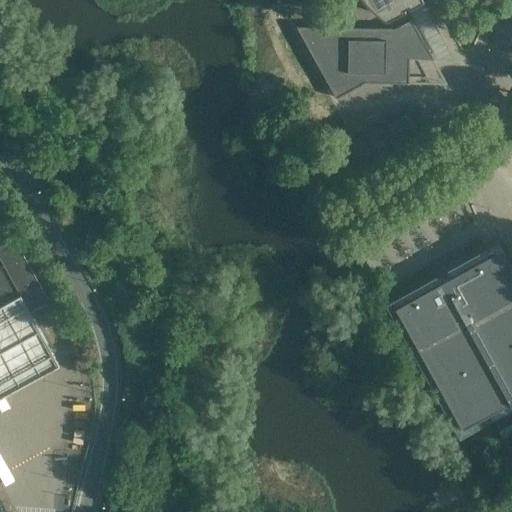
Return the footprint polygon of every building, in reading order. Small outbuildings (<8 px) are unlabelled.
[(511,0),(365,0),(369,4),(376,10),(381,15),(382,15),(384,16),(385,16),(386,16),(388,16),(404,7),(403,4),(407,2),(408,4),(416,0),(511,0)] [(421,0),(420,0),(407,7),(436,59),(454,59),(421,0)] [(365,82),(409,83),(409,80),(409,58),(431,59),(433,59),(411,18),(395,28),(296,26),(336,98),(365,82)] [(409,80),(409,83),(447,84),(433,59),(431,59),(443,81),(409,80)] [(39,283),(14,238),(11,239),(5,243),(0,245),(0,309),(22,298),(29,311),(40,305),(49,301),(39,283)] [(511,280),(495,250),(454,272),(394,305),(462,427),(511,399),(511,280)] [(0,397),(59,365),(20,293),(0,304),(0,397)] [(84,339),(79,329),(76,330),(68,335),(74,345),(82,341),(84,339)]
